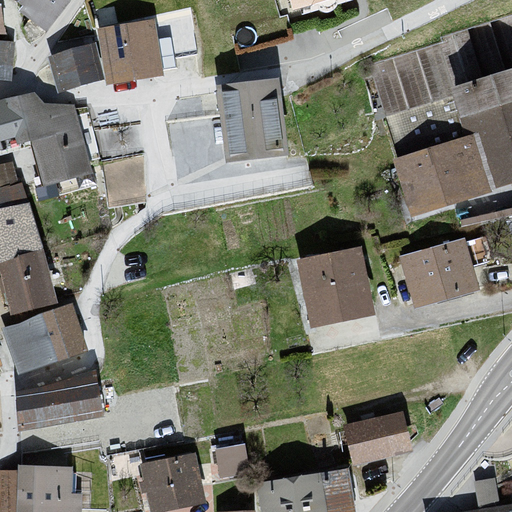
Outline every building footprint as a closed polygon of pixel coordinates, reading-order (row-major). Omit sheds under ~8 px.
[(1,0),(41,33),(68,0),(1,0)] [(293,0),(298,14),(352,0),(293,0)] [(157,27),(105,34),(108,88),(165,78),(157,27)] [(96,49),(49,63),(60,97),(105,84),(96,49)] [(511,69),(441,91),(449,119),(511,100),(511,69)] [(391,157),(454,140),(449,119),(441,91),(438,80),(375,97),(391,157)] [(271,96),(215,102),(224,179),(280,172),(271,96)] [(0,170),(26,165),(34,201),(81,191),(63,106),(0,119),(0,170)] [(469,154),(482,206),(511,198),(511,121),(463,135),(469,154)] [(396,174),(412,237),(485,217),(482,206),(469,154),(396,174)] [(98,185),(106,222),(146,214),(138,176),(98,185)] [(0,275),(32,269),(15,185),(0,188),(0,275)] [(404,281),(415,329),(473,316),(462,268),(404,281)] [(0,281),(0,295),(7,326),(44,317),(34,273),(0,281)] [(296,285),(307,349),(369,337),(357,274),(296,285)] [(0,344),(13,388),(78,369),(65,326),(0,344)] [(12,405),(20,451),(96,438),(88,392),(12,405)] [(342,446),(348,480),(404,470),(397,436),(342,446)] [(218,444),(220,469),(249,466),(247,441),(218,444)] [(134,479),(138,511),(192,511),(187,472),(134,479)] [(255,498),(256,511),(346,511),(344,488),(255,498)] [(0,490),(0,511),(68,511),(69,492),(0,490)]
